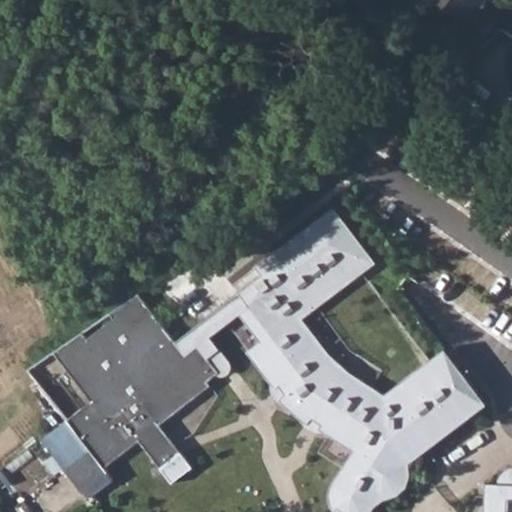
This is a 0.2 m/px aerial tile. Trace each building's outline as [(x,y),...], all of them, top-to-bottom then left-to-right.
[(349,0),(372,13),(378,0),(349,0)] [(439,0),(456,13),(464,12),(471,3),(477,2),(480,5),(484,0),(490,0),(491,1),(491,0),(439,0)] [(333,206),(228,280),(246,303),(238,312),(257,341),(245,349),(271,386),(275,383),(283,393),(277,398),(301,423),(306,416),(319,422),(316,428),(348,448),(325,486),(324,500),(333,511),(364,511),(373,504),(388,495),(401,488),(407,476),(404,462),(486,403),(445,348),(379,393),(331,358),(301,315),(373,262),(333,206)] [(100,407),(83,421),(89,429),(115,465),(119,472),(159,442),(161,445),(184,474),(205,459),(178,425),(230,386),(241,376),(220,349),(207,359),(198,365),(185,349),(194,342),(157,294),(128,313),(133,321),(107,341),(100,332),(74,349),(71,352),(114,407),(105,414),(100,407)] [(89,482),(115,465),(89,429),(63,447),(89,482)] [(511,511),(511,487),(487,487),(486,511),(511,511)]
